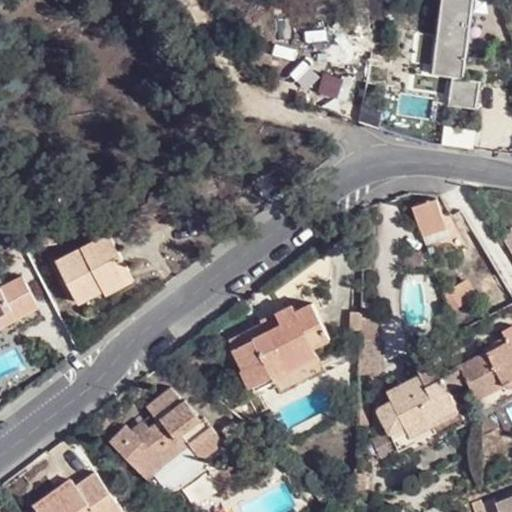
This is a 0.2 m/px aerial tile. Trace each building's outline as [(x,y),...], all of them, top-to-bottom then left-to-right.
[(475,0),(444,0),(436,70),(455,73),(451,101),(479,105),(483,77),(466,75),(475,0)] [(380,95),(341,85),(336,104),(375,115),(380,95)] [(433,204),(411,212),(418,233),(441,225),(433,204)] [(82,296),(108,281),(105,275),(133,259),(114,224),(59,255),(82,296)] [(105,275),(108,281),(112,288),(139,270),(133,259),(105,275)] [(0,325),(3,324),(0,319),(0,317),(15,308),(20,317),(47,302),(28,269),(0,286),(0,325)] [(452,310),(476,297),(467,281),(443,293),(452,310)] [(257,338),(234,350),(252,384),(316,354),(313,346),(331,338),(312,300),(294,309),(291,304),(277,311),(282,320),(255,332),(257,338)] [(226,334),(234,350),(257,338),(255,332),(282,320),(277,311),(226,334)] [(3,324),(0,325),(0,340),(10,335),(3,324)] [(511,341),(485,354),(466,366),(484,397),(511,380),(511,329),(506,332),(511,341)] [(481,347),(485,354),(511,341),(506,332),(481,347)] [(387,435),(380,439),(384,451),(397,445),(392,432),(402,428),(413,431),(433,422),(456,411),(447,387),(454,384),(450,375),(442,378),(431,359),(416,366),(420,376),(400,386),(403,396),(389,402),(381,418),(387,435)] [(144,438),(136,428),(133,424),(130,424),(113,439),(165,496),(234,439),(219,421),(210,428),(173,385),(147,406),(154,413),(162,422),(144,438)] [(372,402),(363,402),(362,432),(373,432),(372,402)] [(154,413),(136,428),(144,438),(162,422),(154,413)] [(392,432),(397,445),(400,450),(436,433),(433,422),(413,431),(402,428),(392,432)] [(72,491),(67,484),(36,505),(40,511),(129,511),(99,471),(81,485),(72,491)] [(75,477),(67,484),(72,491),(81,485),(75,477)]
